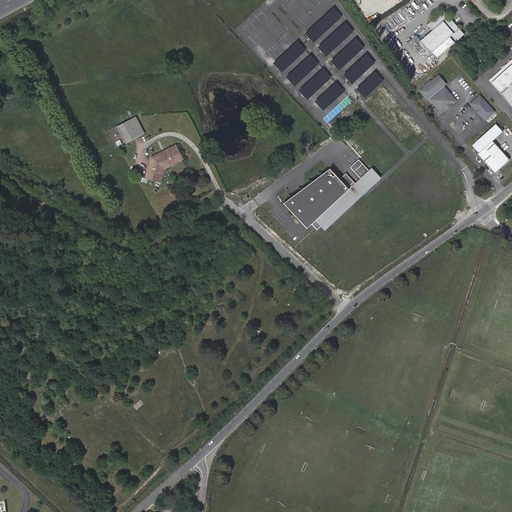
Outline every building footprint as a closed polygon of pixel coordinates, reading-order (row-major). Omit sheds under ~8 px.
[(445,40),(449,36),(454,42),(463,34),(443,10),(427,24),(432,30),(421,39),(431,52),(439,45),(445,40)] [(456,100),(444,86),(442,88),(441,87),(443,85),(445,83),(438,75),(430,81),(430,80),(424,85),(424,86),(420,90),(427,99),(428,97),(441,112),(445,109),(445,107),(449,103),(452,103),(456,100)] [(511,105),(511,82),(501,93),(509,103),(511,105)] [(494,112),(480,96),(471,104),(476,110),(478,110),(480,113),(480,114),(485,120),(494,112)] [(135,117),(117,126),(126,143),(144,133),(135,117)] [(491,140),(476,154),(493,173),(508,159),(491,140)] [(163,154),(162,152),(152,157),(149,165),(151,166),(147,178),(158,181),(163,166),(181,157),(175,145),(167,149),(169,152),(163,154)] [(183,159),(181,157),(163,166),(158,181),(160,182),(165,169),(183,159)] [(283,202),(307,228),(311,224),(317,230),(321,226),(375,176),(369,170),(359,159),(350,167),(360,178),(358,181),(355,183),(346,173),(339,179),(329,168),(323,173),(318,173),(318,177),(313,180),(308,181),(308,184),(303,188),(298,188),(298,192),(293,196),(288,196),(287,199),(283,202)] [(371,168),(369,170),(375,176),(321,226),(324,230),(366,191),(381,178),(371,168)]
